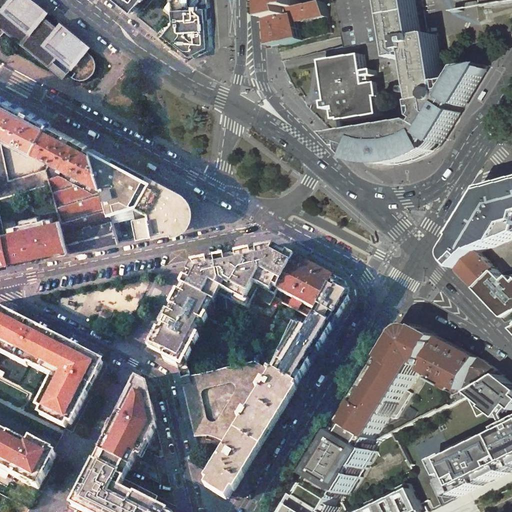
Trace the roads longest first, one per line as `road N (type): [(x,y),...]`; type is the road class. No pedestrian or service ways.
road 1 (residential): [(197,511),(163,376),(0,293)]
road 2 (residential): [(0,71),(270,216)]
road 3 (residential): [(0,281),(253,230),(270,216)]
road 4 (primary): [(376,320),(261,511)]
road 5 (primary): [(238,106),(81,0)]
road 6 (residential): [(270,216),(366,276),(376,289),(376,320)]
road 7 (secondary): [(511,352),(395,286)]
road 8 (secondary): [(511,342),(416,249)]
road 9 (primary): [(416,249),(323,162)]
